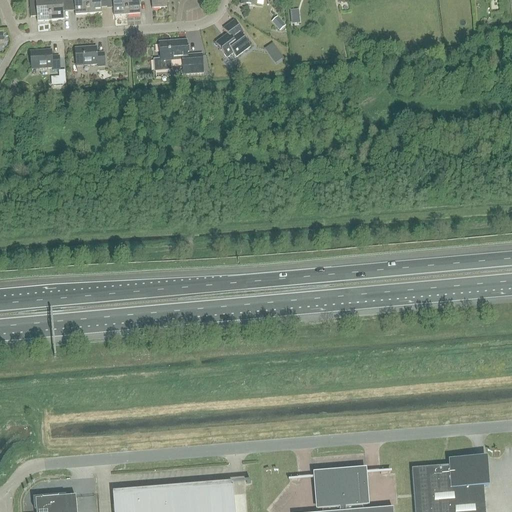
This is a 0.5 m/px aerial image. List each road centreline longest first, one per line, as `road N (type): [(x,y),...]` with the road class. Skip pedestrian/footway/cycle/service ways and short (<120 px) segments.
road 1 (unclassified): [(0,499),(23,469),(511,426)]
road 2 (motorway): [(511,257),(0,303)]
road 3 (motorway): [(0,326),(511,281)]
road 4 (residential): [(15,42),(190,22),(213,15),(217,0)]
